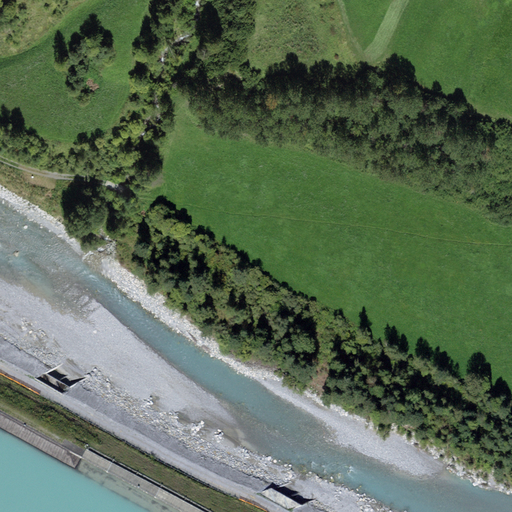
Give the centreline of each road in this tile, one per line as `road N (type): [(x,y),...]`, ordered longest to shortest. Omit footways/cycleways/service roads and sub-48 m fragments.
road 1 (track): [(0,158),(126,189),(388,328),(511,375)]
road 2 (track): [(0,368),(275,511)]
